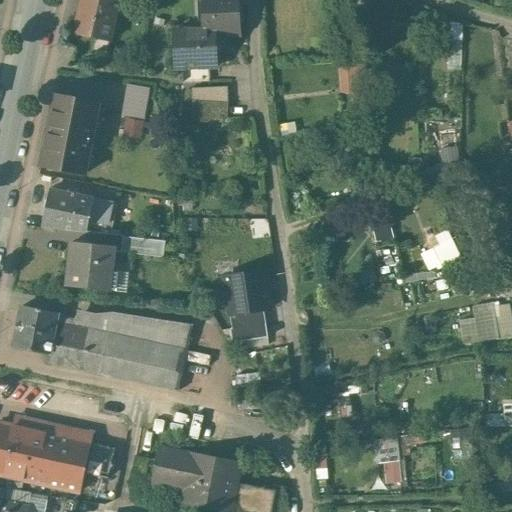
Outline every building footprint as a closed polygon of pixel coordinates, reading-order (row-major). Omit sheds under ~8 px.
[(115,0),(80,0),(73,32),(97,37),(99,27),(110,30),(115,0)] [(195,0),(196,19),(203,19),(203,27),(215,27),(215,33),(238,32),(237,20),(241,20),(241,4),(236,4),(236,0),(195,0)] [(462,25),(442,24),(441,38),(461,39),(462,25)] [(215,27),(203,27),(171,28),(173,67),(216,66),(215,33),(215,27)] [(357,66),(338,68),(340,94),(359,93),(357,66)] [(148,87),(126,84),(121,115),(143,118),(148,87)] [(226,85),(190,87),(190,100),(226,101),(226,85)] [(97,102),(53,94),(40,166),(83,173),(97,102)] [(368,99),(354,101),(357,120),(371,118),(368,99)] [(288,136),(287,125),(278,126),(280,137),(288,136)] [(359,145),(356,130),(342,133),(346,148),(359,145)] [(453,147),(428,149),(431,186),(456,183),(453,147)] [(511,159),(488,164),(492,181),(511,177),(511,159)] [(92,196),(49,188),(41,227),(85,232),(92,196)] [(370,228),(374,243),(393,238),(388,222),(370,228)] [(104,224),(93,223),(92,231),(103,232),(104,224)] [(419,251),(425,264),(456,251),(450,237),(419,251)] [(113,246),(70,241),(65,286),(108,289),(113,246)] [(388,266),(379,268),(381,276),(390,274),(388,266)] [(360,272),(362,283),(375,281),(373,269),(360,272)] [(472,276),(474,294),(493,292),(491,274),(472,276)] [(511,325),(507,303),(491,307),(498,341),(511,337),(511,325)] [(46,361),(98,372),(105,333),(73,326),(74,320),(59,313),(21,304),(13,346),(47,353),(46,361)] [(468,312),(458,314),(462,333),(472,331),(468,312)] [(149,327),(109,317),(105,333),(98,372),(201,394),(210,356),(210,339),(190,335),(191,323),(150,319),(149,327)] [(360,394),(345,396),(346,411),(362,409),(360,394)] [(511,401),(503,402),(504,424),(511,423),(511,401)] [(43,432),(88,442),(90,432),(24,418),(21,427),(43,432)] [(21,427),(0,422),(0,474),(33,482),(43,432),(21,427)] [(88,442),(43,432),(33,482),(77,491),(81,472),(84,460),(88,442)] [(466,450),(463,432),(450,435),(453,452),(466,450)] [(415,438),(399,440),(401,457),(417,455),(415,438)] [(373,442),(376,464),(399,461),(396,439),(373,442)] [(100,444),(88,442),(84,460),(96,463),(100,444)] [(96,463),(84,460),(81,472),(107,477),(114,447),(100,444),(96,463)] [(239,463),(159,449),(154,479),(184,484),(182,499),(228,509),(227,511),(270,511),(274,488),(235,482),(239,463)] [(148,457),(133,455),(128,483),(142,485),(148,457)] [(511,457),(498,458),(499,492),(511,491),(511,457)]
